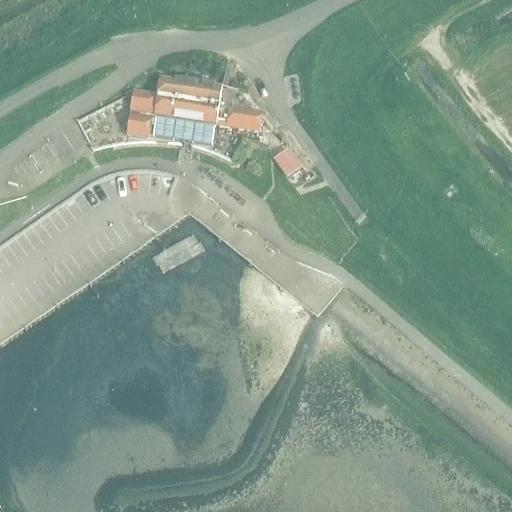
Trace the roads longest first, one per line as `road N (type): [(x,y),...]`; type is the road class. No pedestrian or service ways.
road 1 (unclassified): [(0,110),(128,47),(260,47)]
road 2 (unclassified): [(355,213),(279,109),(260,47)]
